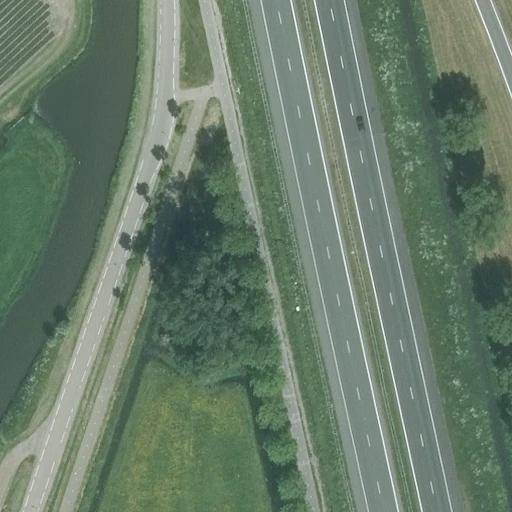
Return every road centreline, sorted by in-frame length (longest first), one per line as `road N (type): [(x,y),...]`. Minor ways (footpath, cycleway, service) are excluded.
road 1 (tertiary): [(30,511),(159,131),(166,0)]
road 2 (motorway): [(437,511),(329,0)]
road 3 (motorway): [(276,0),(383,511)]
